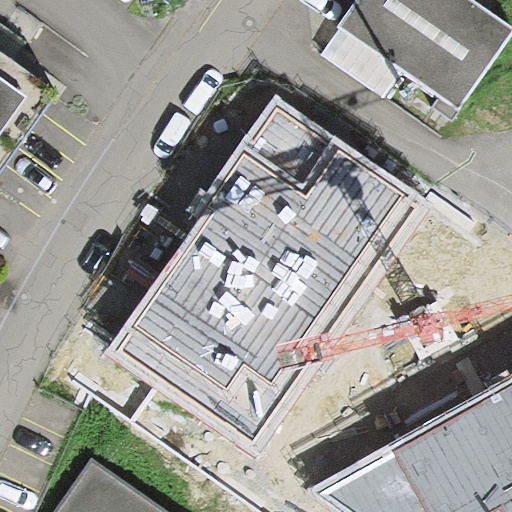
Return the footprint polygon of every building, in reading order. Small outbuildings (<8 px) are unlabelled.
[(511,63),(511,0),(364,0),(340,36),(473,123),(511,63)] [(0,160),(59,78),(0,37),(0,160)] [(192,216),(103,348),(250,440),(418,198),(258,87),(180,206),(192,216)] [(511,511),(511,378),(320,493),(349,511),(511,511)] [(170,511),(85,450),(39,511),(170,511)]
